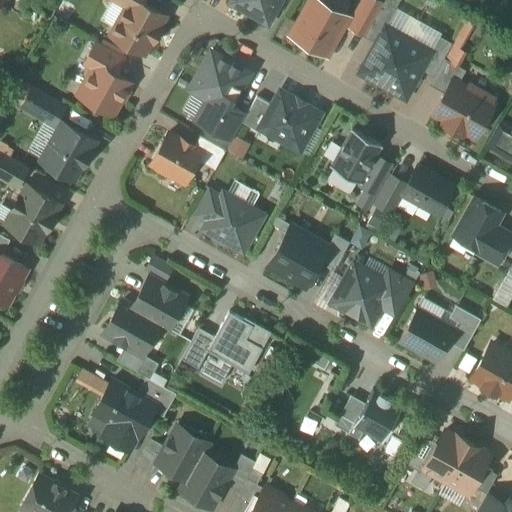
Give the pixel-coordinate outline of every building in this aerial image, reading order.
[(142,1),(140,0),(130,0),(128,5),(112,33),(145,52),(152,40),(153,40),(161,27),(159,26),(166,15),(142,1)] [(233,0),(233,1),(268,20),(279,0),(233,0)] [(321,0),(311,0),(292,34),(327,54),(348,15),(321,0)] [(378,0),(363,0),(350,25),(365,34),(376,15),(383,3),(378,0)] [(384,0),(383,3),(376,15),(388,21),(399,0),(384,0)] [(388,21),(376,15),(365,34),(365,35),(376,41),(385,25),(388,21)] [(433,51),(385,25),(376,41),(359,72),(406,98),(423,69),(433,51)] [(452,43),(441,37),(435,47),(446,54),(452,43)] [(127,56),(97,39),(85,61),(95,66),(97,62),(117,73),(127,56)] [(433,51),(423,69),(434,75),(444,57),(446,54),(435,47),(433,51)] [(248,71),(212,51),(192,87),(228,107),(236,93),(248,71)] [(466,69),(444,57),(434,75),(430,83),(445,92),(453,78),(459,82),(466,69)] [(117,73),(97,62),(95,66),(79,93),(113,112),(130,81),(117,73)] [(459,82),(453,78),(445,92),(433,113),(444,119),(443,122),(463,133),(464,131),(475,137),(495,102),(492,101),(494,97),(470,83),(468,87),(459,82)] [(54,126),(67,105),(36,86),(23,107),(54,126)] [(321,112),(281,90),(273,104),(260,126),(261,127),(300,149),(321,112)] [(252,103),(236,93),(228,107),(226,111),(243,120),(252,103)] [(243,120),(243,121),(259,130),(261,127),(260,126),(273,104),(257,95),(252,103),(243,120)] [(243,120),(226,111),(218,125),(235,134),(243,121),(243,120)] [(75,180),(98,141),(63,121),(41,160),(75,180)] [(511,130),(498,123),(486,144),(511,158),(511,130)] [(181,138),(169,131),(152,162),(155,164),(157,169),(164,174),(172,172),(186,179),(197,159),(202,150),(194,145),(195,145),(182,137),(181,138)] [(379,147),(351,132),(331,168),(360,183),(379,147)] [(227,149),(201,134),(195,145),(194,145),(202,150),(197,159),(215,169),(227,149)] [(28,165),(0,149),(0,175),(17,185),(28,165)] [(454,185),(418,165),(407,184),(403,193),(438,213),(454,185)] [(392,175),(377,202),(391,210),(401,192),(403,193),(407,184),(392,175)] [(60,202),(29,184),(21,197),(20,196),(13,208),(14,209),(7,223),(38,240),(45,228),(47,229),(55,215),(53,214),(60,202)] [(210,187),(195,213),(207,220),(222,194),(210,187)] [(264,213),(224,191),(222,194),(207,220),(203,227),(243,250),(264,213)] [(476,197),(455,234),(480,248),(481,248),(495,224),(502,212),(476,197)] [(511,233),(495,224),(481,248),(480,248),(478,251),(497,262),(511,234),(511,233)] [(292,228),(273,264),(307,282),(326,247),(292,228)] [(11,238),(0,232),(0,252),(2,253),(11,238)] [(2,253),(0,252),(0,298),(6,302),(26,267),(2,253)] [(172,266),(153,256),(147,267),(166,277),(172,266)] [(384,278),(355,262),(333,300),(371,322),(380,307),(391,288),(393,284),(384,278)] [(414,283),(389,269),(384,278),(393,284),(391,288),(406,296),(414,283)] [(133,305),(158,321),(168,327),(186,296),(150,275),(133,305)] [(391,288),(380,307),(396,315),(406,296),(391,288)] [(141,351),(158,321),(133,305),(122,299),(105,331),(127,343),(141,351)] [(458,320),(453,329),(455,329),(448,340),(464,349),(482,318),(456,304),(450,316),(458,320)] [(453,329),(417,308),(400,338),(438,359),(448,340),(455,329),(453,329)] [(231,312),(210,350),(248,372),(269,334),(231,312)] [(141,351),(127,343),(118,358),(138,369),(146,354),(141,351)] [(511,353),(497,345),(487,362),(481,359),(472,375),(484,381),(482,384),(496,392),(498,389),(509,396),(511,391),(511,353)] [(159,361),(146,354),(138,369),(147,375),(151,377),(159,361)] [(151,377),(147,375),(137,392),(157,403),(154,408),(164,414),(177,391),(151,377)] [(137,392),(112,378),(94,410),(112,419),(104,433),(129,447),(137,433),(139,434),(154,408),(157,403),(137,392)] [(403,404),(373,387),(355,421),(353,423),(364,429),(382,439),(381,439),(383,440),(403,404)] [(355,421),(341,413),(335,423),(349,431),(359,438),(360,436),(364,429),(353,423),(355,421)] [(186,478),(202,453),(208,443),(177,425),(166,445),(161,454),(157,461),(186,478)] [(446,479),(467,440),(456,434),(456,435),(446,429),(425,466),(446,479)] [(166,445),(152,437),(147,446),(161,454),(166,445)] [(479,447),(467,440),(446,479),(468,491),(473,483),(483,465),(489,454),(479,448),(479,447)] [(147,446),(137,463),(151,471),(157,461),(161,454),(147,446)] [(242,452),(235,465),(249,472),(249,473),(250,472),(253,466),(256,460),(242,452)] [(232,470),(202,453),(186,478),(181,488),(212,506),(225,482),(232,470)] [(249,472),(235,465),(232,470),(225,482),(239,490),(249,472)] [(483,465),(473,483),(487,491),(497,473),(483,465)] [(263,472),(253,466),(250,472),(249,473),(247,477),(257,483),(263,472)] [(77,494),(40,473),(21,506),(31,511),(67,511),(70,507),(77,494)] [(257,483),(247,477),(237,494),(254,504),(264,486),(257,483)] [(268,486),(267,487),(264,486),(254,504),(249,511),(286,511),(292,502),(279,494),(280,493),(268,486)] [(511,511),(511,488),(505,501),(501,508),(508,511),(511,511)] [(505,501),(487,491),(475,511),(508,511),(501,508),(505,501)] [(305,509),(292,502),(286,511),(314,511),(306,507),(305,509)]
